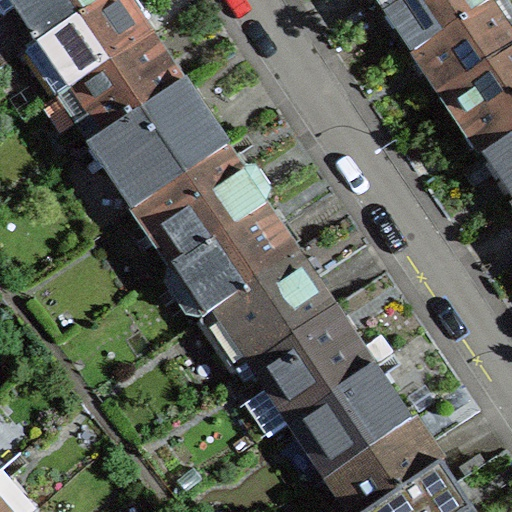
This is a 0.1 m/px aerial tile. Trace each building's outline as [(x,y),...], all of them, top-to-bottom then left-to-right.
[(0,0),(0,9),(5,17),(0,20),(0,67),(39,41),(100,0),(0,0)] [(150,34),(138,17),(143,9),(136,0),(100,0),(39,41),(71,87),(150,34)] [(389,31),(406,56),(414,51),(486,2),(487,2),(486,0),(391,0),(383,5),(392,18),(397,26),(389,31)] [(445,97),(511,51),(511,40),(486,2),(414,51),(424,66),(445,97)] [(91,144),(105,135),(183,83),(159,47),(150,34),(71,87),(58,96),(44,106),(45,108),(62,134),(77,124),(91,144)] [(456,114),(484,155),(511,135),(511,51),(445,97),(456,114)] [(192,97),(183,83),(105,135),(118,155),(104,164),(133,209),(144,201),(226,146),(192,97)] [(511,135),(484,155),(494,170),(511,196),(511,135)] [(234,158),(226,146),(144,201),(183,259),(265,204),(263,201),(267,190),(254,170),(242,171),(234,158)] [(214,309),(297,253),(273,217),(265,204),(183,259),(173,266),(205,314),(214,309)] [(250,364),(334,307),(306,266),(297,253),(214,309),(250,364)] [(245,403),(267,437),(302,413),(373,366),(343,321),(334,307),(250,364),(267,389),(245,403)] [(302,413),(338,467),(409,420),(383,381),(373,366),(302,413)] [(445,461),(431,441),(426,445),(417,431),(409,420),(338,467),(367,511),(368,511),(441,463),(445,461)] [(465,511),(470,509),(472,508),(450,476),(441,463),(368,511),(465,511)] [(0,511),(32,511),(0,474),(0,511)]
